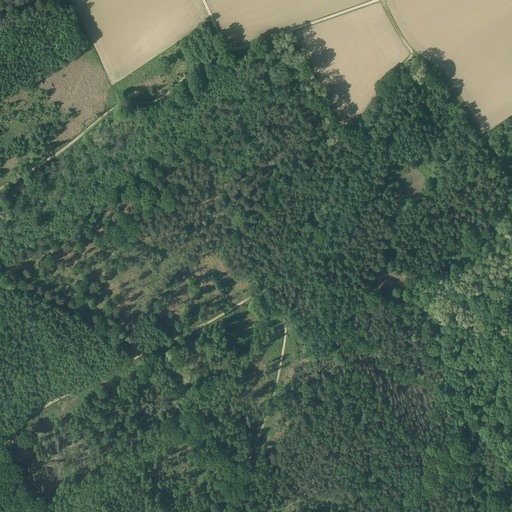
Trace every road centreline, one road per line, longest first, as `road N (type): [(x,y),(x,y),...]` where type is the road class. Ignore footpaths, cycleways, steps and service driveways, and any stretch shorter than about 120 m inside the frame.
road 1 (track): [(0,186),(115,103),(152,106),(223,50)]
road 2 (track): [(217,511),(271,400),(284,324),(262,287)]
road 3 (track): [(511,180),(445,78),(407,51)]
road 4 (track): [(223,50),(377,0)]
